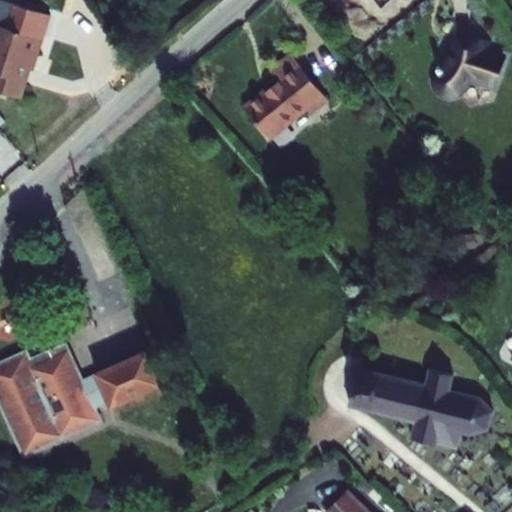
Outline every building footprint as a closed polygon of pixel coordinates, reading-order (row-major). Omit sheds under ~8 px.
[(66,10),(34,0),(10,0),(2,37),(7,47),(1,67),(6,77),(4,82),(34,91),(40,72),(37,71),(40,61),(46,63),(51,49),(54,50),(66,10)] [(493,42),(463,40),(461,55),(454,56),(447,60),(438,66),(436,73),(436,77),(439,83),(443,86),(449,88),(453,88),(455,92),(461,91),(461,86),(472,85),(482,86),(491,88),(501,53),(492,51),(493,42)] [(277,80),(253,101),(279,133),(319,100),(324,105),(342,91),(303,44),(282,61),(292,73),(279,84),(277,80)] [(17,125),(0,105),(0,139),(0,140),(17,125)] [(73,352),(68,342),(49,350),(53,359),(32,368),(27,356),(0,367),(0,393),(27,453),(62,437),(64,441),(100,425),(94,411),(99,409),(110,403),(113,408),(164,385),(148,350),(97,373),(101,382),(84,390),(68,354),(73,352)] [(433,384),(366,368),(357,405),(424,421),(419,438),(465,449),(469,432),(478,434),(496,430),(501,410),(482,396),(457,390),(461,374),(437,368),(433,384)] [(105,423),(99,409),(94,411),(100,425),(105,423)] [(389,511),(357,478),(335,499),(347,511),(389,511)]
